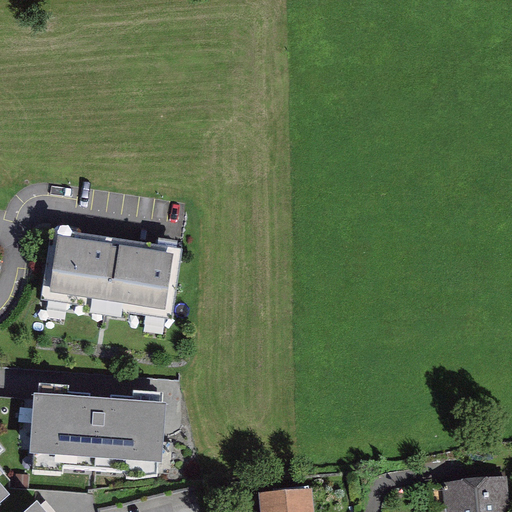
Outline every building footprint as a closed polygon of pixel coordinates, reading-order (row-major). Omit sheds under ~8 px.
[(181,252),(56,233),(45,300),(170,320),(181,252)] [(164,404),(35,394),(30,455),(159,465),(164,404)] [(436,484),(438,511),(506,511),(504,479),(436,484)] [(0,483),(0,504),(11,496),(0,483)] [(269,496),(269,511),(316,511),(315,493),(269,496)] [(46,511),(37,501),(24,511),(46,511)]
